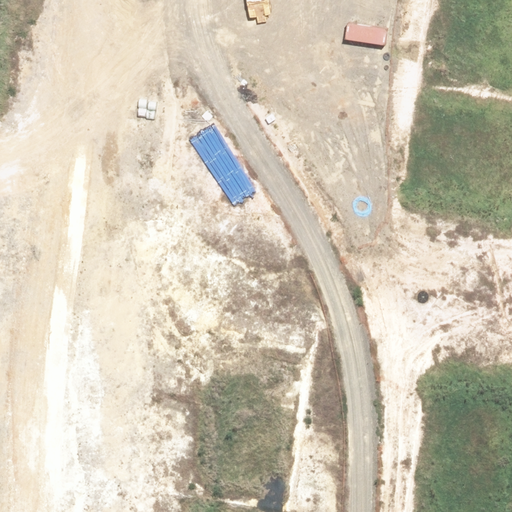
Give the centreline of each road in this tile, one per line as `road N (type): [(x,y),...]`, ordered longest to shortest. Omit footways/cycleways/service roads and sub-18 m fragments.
road 1 (unknown): [(0,218),(511,292)]
road 2 (tertiary): [(49,511),(89,0)]
road 3 (tertiary): [(151,0),(125,511)]
